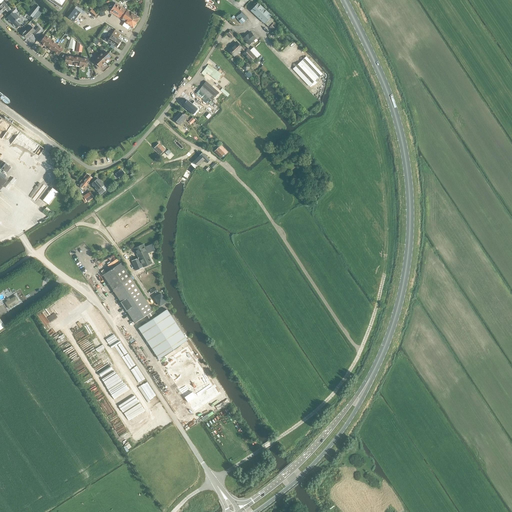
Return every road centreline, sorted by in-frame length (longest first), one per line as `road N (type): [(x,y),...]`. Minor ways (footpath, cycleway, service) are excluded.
road 1 (track): [(228,470),(337,389),(361,350),(381,289),(390,218),(384,155),(369,97),(330,15)]
road 2 (primary): [(366,385),(399,303),(409,188),(388,93),(344,0)]
road 3 (unclassified): [(33,253),(99,305),(223,494)]
road 4 (unclassified): [(148,0),(120,60),(84,84),(53,69),(0,22)]
road 5 (primary): [(366,385),(297,466),(238,511)]
road 6 (primary): [(255,511),(338,436),(366,385)]
road 7 (unclassified): [(0,109),(92,170),(126,157)]
road 8 (residential): [(126,157),(215,45)]
